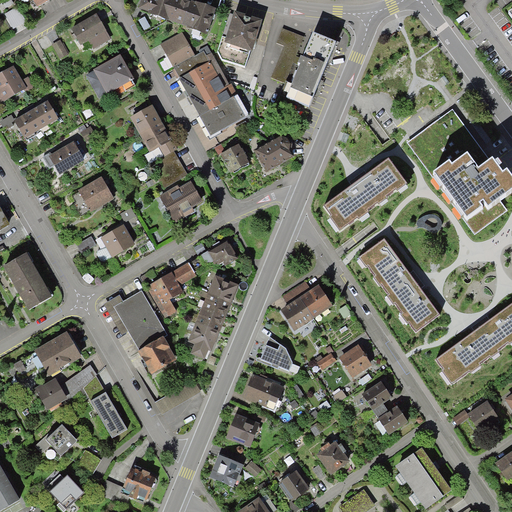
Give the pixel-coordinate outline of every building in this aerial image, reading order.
[(31,0),(37,9),(52,0),(31,0)] [(141,0),(138,9),(207,34),(216,9),(190,0),(141,0)] [(18,7),(5,14),(14,29),(26,22),(18,7)] [(222,61),(245,67),(250,52),(252,53),(263,20),(235,12),(234,15),(230,14),(218,52),(222,61)] [(72,29),(81,46),(89,42),(94,50),(111,40),(100,20),(97,15),(72,29)] [(144,17),(139,21),(144,30),(150,26),(144,17)] [(304,37),(283,29),(278,43),(285,46),(272,78),(285,83),(294,63),(297,64),(300,57),(297,56),(304,37)] [(171,61),(174,67),(195,56),(183,33),(161,44),(171,61)] [(286,98),(309,107),(336,43),(313,33),(304,56),(301,55),(300,57),(297,64),(300,66),(286,98)] [(51,45),(60,60),(68,55),(60,40),(51,45)] [(198,118),(210,141),(223,134),(221,131),(233,125),(249,116),(231,84),(229,85),(208,46),(199,51),(200,53),(195,56),(174,67),(180,79),(179,80),(180,81),(178,82),(184,92),(186,91),(189,98),(187,99),(191,105),(193,104),(200,116),(198,118)] [(86,76),(99,99),(133,80),(120,57),(104,66),(86,76)] [(0,102),(1,104),(24,90),(27,95),(35,90),(28,78),(22,81),(14,67),(3,73),(0,74),(0,102)] [(14,121),(25,140),(58,120),(47,102),(39,106),(22,116),(14,121)] [(130,118),(149,152),(144,155),(149,164),(161,158),(174,151),(177,149),(153,106),(130,118)] [(453,109),(407,141),(475,233),(507,210),(500,201),(511,192),(511,174),(510,171),(505,174),(493,157),(490,159),(453,109)] [(245,122),(235,128),(238,133),(248,127),(245,122)] [(91,127),(81,133),(86,142),(96,136),(91,127)] [(254,153),(266,174),(279,166),(294,157),(292,152),(293,144),(291,141),(289,139),(281,137),(254,153)] [(60,175),(85,161),(74,142),(57,152),(56,150),(43,158),(49,169),(54,166),(60,175)] [(220,155),(231,174),(250,164),(240,145),(232,149),(220,155)] [(161,158),(157,177),(164,190),(188,176),(174,151),(161,158)] [(396,190),(397,192),(407,185),(389,160),(360,181),(324,207),(331,216),(329,218),(339,232),(358,219),(359,221),(369,213),(368,211),(377,204),(379,206),(387,200),(385,198),(396,190)] [(71,198),(81,215),(89,211),(91,214),(115,200),(102,177),(77,191),(79,193),(71,198)] [(159,197),(175,223),(195,212),(192,207),(203,201),(192,180),(180,187),(179,185),(159,197)] [(0,230),(10,225),(0,206),(0,230)] [(132,208),(121,214),(125,223),(136,216),(132,208)] [(101,249),(105,247),(112,258),(134,245),(123,226),(112,232),(103,237),(102,237),(96,240),(101,249)] [(92,237),(77,245),(82,254),(96,246),(92,237)] [(416,333),(440,316),(413,279),(384,240),(360,258),(367,268),(369,266),(377,277),(374,278),(380,286),(383,285),(390,295),(387,297),(394,306),(396,304),(403,313),(401,315),(407,324),(409,323),(416,333)] [(189,263),(195,272),(213,261),(216,266),(223,262),(225,267),(239,259),(228,241),(209,252),(208,250),(200,255),(201,256),(189,263)] [(202,244),(195,248),(198,255),(206,251),(202,244)] [(16,288),(29,310),(54,296),(48,287),(47,288),(32,262),(33,261),(29,253),(4,268),(16,288)] [(195,272),(189,263),(189,262),(147,286),(165,318),(177,311),(170,300),(184,292),(180,286),(197,276),(195,272)] [(191,353),(204,359),(208,349),(212,351),(214,345),(222,326),(227,312),(233,298),(238,285),(215,276),(189,341),(195,343),(191,353)] [(283,296),(289,304),(311,289),(306,281),(283,296)] [(294,331),(333,306),(319,284),(311,289),(289,304),(280,310),(294,331)] [(123,302),(114,307),(128,332),(138,350),(164,336),(167,335),(142,292),(123,302)] [(122,335),(128,332),(114,307),(123,302),(120,296),(104,305),(122,335)] [(442,370),(453,383),(469,371),(471,373),(481,365),(480,363),(489,356),(491,358),(500,351),(498,349),(508,342),(510,344),(511,342),(511,303),(479,329),(437,359),(444,369),(442,370)] [(35,352),(50,377),(82,358),(67,333),(44,346),(35,352)] [(138,350),(152,374),(177,361),(164,336),(138,350)] [(293,364),(286,349),(270,337),(261,359),(258,357),(257,360),(278,369),(279,367),(297,374),(300,367),(293,364)] [(352,378),(372,365),(358,345),(339,358),(352,378)] [(336,361),(331,353),(317,363),(322,370),(336,361)] [(67,400),(63,402),(66,405),(84,388),(96,376),(97,375),(90,366),(59,387),(67,400)] [(274,411),(284,387),(253,374),(243,398),(274,411)] [(369,374),(360,380),(363,385),(372,379),(369,374)] [(84,388),(91,402),(106,393),(96,376),(84,388)] [(35,391),(47,411),(63,402),(67,400),(59,387),(56,380),(42,387),(35,391)] [(156,403),(162,415),(201,392),(194,381),(156,403)] [(373,410),(383,403),(392,397),(381,381),(361,394),(373,410)] [(342,390),(332,397),(337,403),(347,396),(342,390)] [(105,426),(113,439),(127,430),(106,393),(91,402),(90,402),(98,415),(90,419),(97,430),(105,426)] [(327,400),(319,406),(323,412),(332,407),(327,400)] [(479,433),(500,419),(488,400),(467,414),(469,417),(479,433)] [(383,403),(373,410),(378,418),(389,411),(383,403)] [(389,411),(378,418),(389,435),(409,422),(398,405),(389,411)] [(458,425),(469,417),(467,414),(465,411),(453,418),(458,425)] [(227,438),(250,447),(260,423),(237,413),(227,438)] [(324,431),(318,422),(309,427),(315,437),(324,431)] [(47,440),(61,455),(77,441),(62,425),(47,440)] [(317,455),(330,475),(350,461),(337,441),(331,445),(329,442),(320,448),(322,451),(317,455)] [(421,503),(425,509),(452,490),(422,448),(396,466),(401,473),(397,476),(403,484),(407,482),(415,493),(411,496),(417,505),(421,503)] [(73,471),(89,481),(102,460),(85,450),(73,471)] [(511,451),(496,462),(508,480),(511,477),(511,451)] [(240,474),(244,465),(220,454),(210,477),(234,487),(235,486),(238,487),(242,476),(240,474)] [(262,470),(252,461),(246,468),(256,477),(262,470)] [(319,465),(313,469),(320,480),(326,476),(319,465)] [(0,511),(19,501),(6,478),(0,467),(0,511)] [(145,500),(147,501),(157,478),(132,468),(121,494),(144,504),(145,500)] [(290,498),(292,501),(309,488),(297,471),(280,483),(281,485),(279,486),(289,499),(290,498)] [(57,505),(63,511),(85,493),(68,475),(50,491),(60,503),(57,505)] [(339,507),(342,511),(366,511),(376,506),(364,489),(339,507)] [(461,494),(445,506),(448,510),(464,498),(461,494)] [(276,511),(278,511),(267,495),(261,499),(260,497),(238,511),(276,511)]
